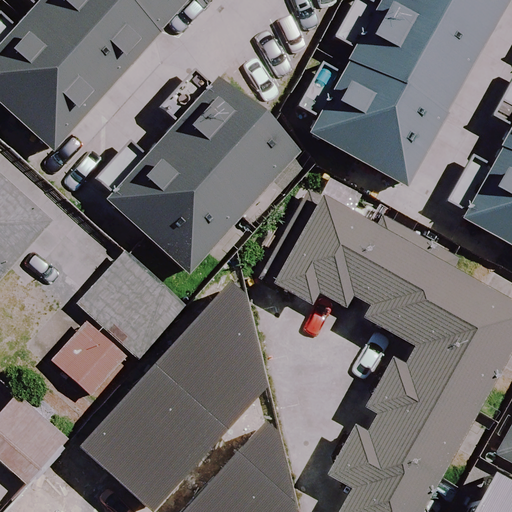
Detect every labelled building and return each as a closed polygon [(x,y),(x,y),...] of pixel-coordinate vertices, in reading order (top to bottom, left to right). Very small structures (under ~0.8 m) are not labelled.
[(153,39),(188,0),(35,0),(0,38),(0,120),(42,159),(153,39)] [(505,0),(377,0),(300,140),(398,194),(505,0)] [(287,164),(203,88),(95,208),(179,284),(287,164)] [(511,117),(452,225),(511,258),(511,117)] [(0,274),(42,227),(0,189),(0,274)] [(382,359),(314,480),(339,494),(329,511),(411,511),(511,332),(511,316),(300,198),(253,281),(307,312),(312,304),(349,325),(343,337),(382,359)] [(175,315),(114,261),(72,307),(134,362),(175,315)] [(120,364),(65,312),(28,351),(84,403),(120,364)] [(107,504),(115,511),(265,511),(218,469),(232,453),(170,397),(123,449),(142,465),(107,504)] [(56,449),(59,446),(13,402),(0,415),(0,474),(17,490),(56,449)] [(511,416),(490,457),(511,469),(511,416)] [(17,490),(0,507),(0,511),(95,511),(109,498),(56,449),(17,490)]
